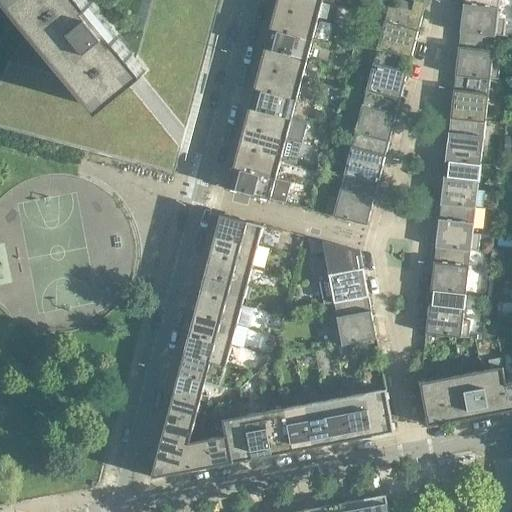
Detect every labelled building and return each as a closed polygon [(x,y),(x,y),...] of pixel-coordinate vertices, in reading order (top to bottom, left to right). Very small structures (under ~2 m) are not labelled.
[(146,71),(86,0),(28,0),(17,9),(33,28),(99,109),(146,71)] [(317,20),(322,0),(320,0),(276,0),(275,6),(275,7),(275,9),(317,20)] [(423,13),(426,1),(420,0),(413,0),(411,10),(423,13)] [(495,35),(498,0),(463,0),(462,14),(461,13),(460,16),(462,16),(460,31),(495,35)] [(423,13),(411,10),(389,4),(377,47),(411,56),(415,41),(416,41),(417,39),(416,39),(423,13)] [(312,40),(317,20),(275,9),(272,20),(271,20),(270,26),(270,28),(312,40)] [(307,59),(312,40),(270,28),(267,39),(266,39),(265,46),(264,48),(307,59)] [(490,78),(495,35),(460,31),(457,56),(456,56),(456,58),(457,59),(455,74),(490,78)] [(405,81),(411,56),(377,47),(366,89),(400,98),(404,83),(405,83),(406,81),(405,81)] [(301,80),(307,59),(264,48),(261,59),(259,66),(260,66),(259,68),(301,80)] [(296,99),(301,80),(259,68),(256,79),(254,86),(254,88),(296,99)] [(485,121),(490,78),(455,74),(452,99),(451,99),(451,101),(452,102),(450,117),(485,121)] [(291,119),(296,99),(254,88),(251,99),(249,106),(249,108),(291,119)] [(394,123),(397,111),(400,98),(366,89),(355,131),(389,140),(393,125),(394,125),(395,123),(394,123)] [(286,139),(291,119),(249,108),(246,119),(245,119),(244,125),(243,128),(286,139)] [(480,164),(485,121),(450,117),(447,142),(446,142),(446,144),(447,144),(445,160),(480,164)] [(281,159),(286,139),(243,128),(240,138),(238,145),(239,145),(238,147),(281,159)] [(383,165),(389,140),(355,131),(344,173),(378,182),(382,167),(383,167),(384,165),(383,165)] [(275,178),(281,159),(238,147),(235,158),(233,165),(234,165),(233,167),(275,178)] [(475,207),(480,164),(445,160),(442,186),(441,185),(441,188),(442,188),(440,203),(475,207)] [(270,199),(275,178),(233,167),(230,178),(228,184),(227,188),(270,199)] [(367,225),(378,182),(344,173),(337,199),(329,197),(325,214),(367,225)] [(470,250),(475,207),(440,203),(437,229),(436,228),(436,231),(437,231),(435,246),(470,250)] [(257,246),(263,225),(221,214),(218,226),(217,226),(215,232),(216,232),(215,235),(257,246)] [(252,266),(257,246),(215,235),(212,246),(212,245),(210,252),(211,252),(210,254),(252,266)] [(365,278),(360,251),(322,241),(334,302),(368,295),(365,280),(366,280),(366,278),(365,278)] [(465,293),(470,250),(435,246),(432,271),(431,271),(431,274),(432,274),(430,289),(465,293)] [(247,285),(252,266),(210,254),(207,265),(205,272),(205,274),(247,285)] [(242,305),(247,285),(205,274),(202,285),(201,285),(200,291),(200,292),(200,294),(242,305)] [(462,319),(465,293),(430,289),(427,314),(426,314),(426,316),(427,317),(425,333),(468,338),(470,320),(462,319)] [(237,325),(242,305),(200,294),(197,305),(196,305),(195,311),(194,314),(237,325)] [(374,322),(374,320),(373,320),(368,295),(334,302),(338,328),(331,329),(334,347),(376,339),(373,322),(374,322)] [(231,345),(237,325),(194,314),(192,324),(191,324),(189,331),(190,331),(189,334),(231,345)] [(226,365),(231,345),(189,334),(186,345),(186,344),(184,351),(184,354),(226,365)] [(221,386),(226,365),(184,354),(181,364),(179,371),(179,373),(205,380),(205,382),(221,386)] [(509,410),(504,383),(506,382),(503,367),(481,371),(489,414),(500,412),(507,411),(507,410),(509,410)] [(489,414),(481,371),(461,374),(469,417),(480,415),(480,416),(487,415),(487,414),(489,414)] [(200,400),(205,382),(205,380),(179,373),(176,384),(175,384),(174,390),(174,391),(173,393),(200,400)] [(469,417),(461,374),(420,382),(428,425),(440,423),(447,422),(460,419),(460,420),(467,418),(469,417)] [(394,432),(386,388),(364,392),(373,436),(384,433),(384,434),(390,433),(390,432),(394,432)] [(373,436),(364,392),(344,396),(353,439),(364,437),(364,438),(370,436),(373,436)] [(195,420),(200,400),(173,393),(171,404),(170,404),(168,410),(169,410),(168,413),(195,420)] [(353,439),(344,396),(324,400),(332,443),(344,441),(350,440),(353,439)] [(332,443),(324,400),(304,404),(312,447),(323,445),(324,445),(330,444),(330,443),(332,443)] [(312,447),(304,404),(284,407),(292,451),(303,448),(304,449),(310,448),(310,447),(312,447)] [(292,451),(284,407),(264,411),(272,454),(283,452),(283,453),(290,452),(290,451),(292,451)] [(272,454),(264,411),(244,415),(252,458),(263,456),(263,457),(270,455),(272,454)] [(199,421),(195,420),(168,413),(165,423),(163,430),(164,430),(163,432),(190,439),(189,442),(206,438),(205,429),(201,429),(199,421)] [(252,458),(244,415),(222,419),(225,435),(227,435),(232,462),(243,460),(250,459),(252,458)] [(181,471),(189,442),(190,439),(163,432),(160,443),(158,450),(151,477),(181,471)] [(232,462),(227,435),(225,435),(207,438),(212,466),(223,464),(230,463),(229,462),(232,462)] [(212,466),(207,438),(189,442),(181,471),(203,467),(203,468),(209,467),(209,466),(212,466)] [(370,497),(369,497),(364,498),(366,511),(388,511),(387,501),(385,494),(370,497)] [(350,501),(349,500),(344,501),(346,511),(366,511),(364,498),(363,498),(350,501)] [(329,505),(329,504),(324,505),(325,511),(346,511),(344,501),(343,502),(329,505)]
